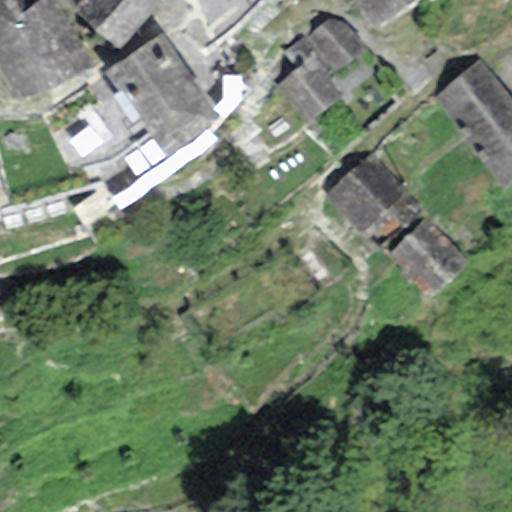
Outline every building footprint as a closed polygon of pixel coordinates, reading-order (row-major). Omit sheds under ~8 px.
[(0,0),(0,80),(14,106),(89,72),(50,0),(0,0)] [(164,0),(83,0),(73,12),(117,52),(164,0)] [(435,0),(349,0),(374,32),(420,0),(425,0),(429,5),(435,0)] [(337,17),(308,35),(334,75),(363,56),(337,17)] [(162,35),(102,72),(164,159),(216,117),(162,35)] [(343,96),(300,38),(282,51),(297,71),(274,88),(302,126),(343,96)] [(511,102),(478,60),(433,97),(506,188),(511,183),(511,102)] [(372,155),(323,193),(358,236),(407,198),(372,155)] [(427,222),(389,256),(426,299),(465,265),(427,222)]
